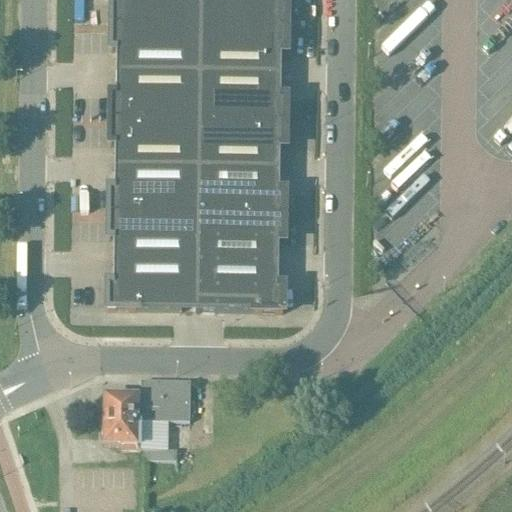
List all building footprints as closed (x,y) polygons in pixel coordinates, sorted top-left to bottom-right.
[(200,32),(200,0),(115,0),(115,6),(112,6),(112,5),(110,5),(110,31),(200,32)] [(281,8),(280,0),(200,0),(200,32),(285,33),(286,8),(284,8),(281,8)] [(200,78),(200,32),(110,31),(110,54),(111,54),(115,54),(114,77),(200,78)] [(285,57),(285,33),(200,32),(200,78),(280,79),(280,56),(283,56),(283,57),(285,57)] [(199,126),(200,78),(114,77),(114,101),(111,100),(109,100),(109,125),(199,126)] [(279,103),(280,79),(200,78),(199,126),(284,127),(284,102),(283,102),(283,103),(279,103)] [(199,173),(199,126),(109,125),(108,149),(110,149),(110,148),(113,148),(113,172),(199,173)] [(284,151),(284,127),(199,126),(199,173),(278,174),(279,150),(282,150),(282,151),(284,151)] [(198,220),(199,173),(113,172),(113,195),(110,195),(110,194),(108,194),(108,220),(198,220)] [(278,197),(278,174),(199,173),(198,220),(283,221),(283,197),(281,197),(278,197)] [(198,267),(198,220),(108,220),(107,243),(109,243),(109,242),(112,242),(112,266),(198,267)] [(282,245),(283,221),(198,220),(198,267),(277,269),(277,245),(281,245),(282,245)] [(197,315),(198,267),(112,266),(112,289),(108,289),(107,289),(106,314),(135,314),(197,315)] [(277,292),(277,269),(198,267),(197,315),(253,315),(253,316),(282,316),(282,291),(280,291),(280,292),(277,292)] [(101,422),(188,422),(189,385),(140,384),(139,400),(104,400),(104,409),(101,412),(101,422)] [(188,426),(188,422),(101,422),(100,436),(103,439),(103,448),(121,448),(121,454),(139,454),(139,425),(188,426)] [(143,465),(175,465),(175,454),(143,454),(143,465)]
